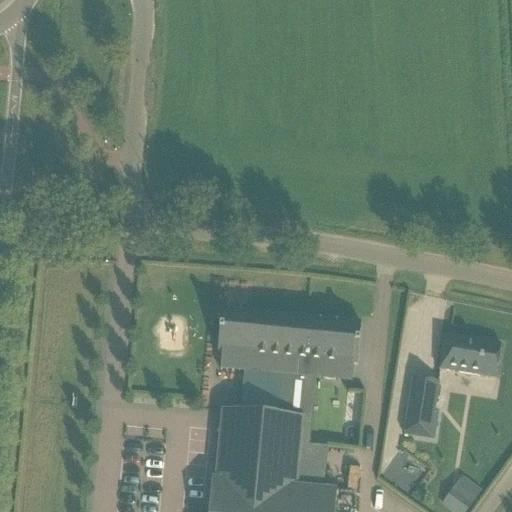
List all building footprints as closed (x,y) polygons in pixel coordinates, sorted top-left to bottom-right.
[(221,311),(217,353),(222,353),(220,371),(276,376),(291,378),(293,360),(309,361),(357,366),(361,325),(221,311)] [(495,380),(501,346),(444,337),(439,371),(495,380)] [(211,480),(208,511),(334,511),(336,493),(323,491),(327,449),(309,447),(315,380),(307,379),(309,361),(293,360),(291,378),(276,376),(272,416),(254,414),(253,420),(233,418),(226,424),(226,432),(220,431),(215,480),(211,480)] [(438,384),(413,380),(404,436),(433,440),(438,412),(434,411),(438,384)] [(466,511),(474,502),(454,488),(442,505),(452,511),(466,511)]
